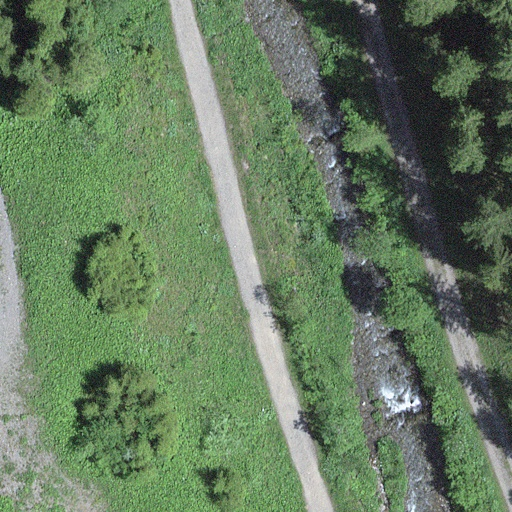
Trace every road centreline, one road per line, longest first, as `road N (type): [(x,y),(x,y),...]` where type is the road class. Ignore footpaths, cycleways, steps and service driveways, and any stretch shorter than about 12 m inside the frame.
road 1 (track): [(321,511),(243,262),(179,0)]
road 2 (track): [(511,488),(362,0)]
